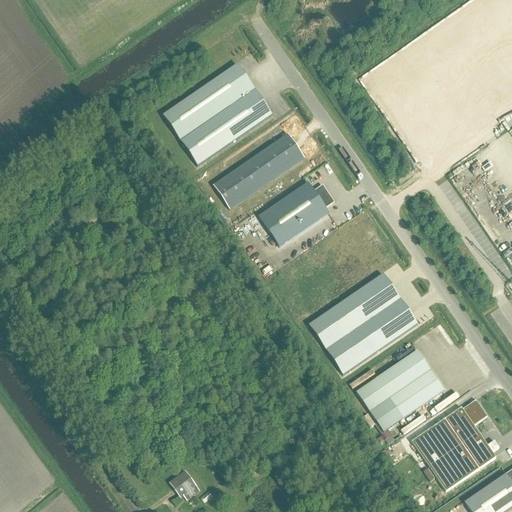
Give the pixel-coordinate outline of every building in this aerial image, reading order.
[(162,119),(179,144),(197,169),(271,118),(254,93),(244,78),(237,67),(220,79),(162,119)] [(287,137),(212,189),(229,213),(304,161),(287,137)] [(308,186),(258,220),(278,250),(328,216),(325,211),(333,205),(322,189),(314,194),(308,186)] [(382,277),(308,328),(342,378),(416,327),(382,277)] [(447,367),(473,357),(470,350),(444,360),(447,367)] [(356,396),(383,436),(444,394),(416,354),(356,396)] [(462,412),(461,410),(411,445),(445,495),(495,461),(473,429),(487,419),(475,403),(462,412)] [(511,472),(464,506),(468,511),(507,511),(511,509),(511,487),(511,486),(511,485),(511,472)] [(168,485),(180,501),(196,489),(185,473),(168,485)]
